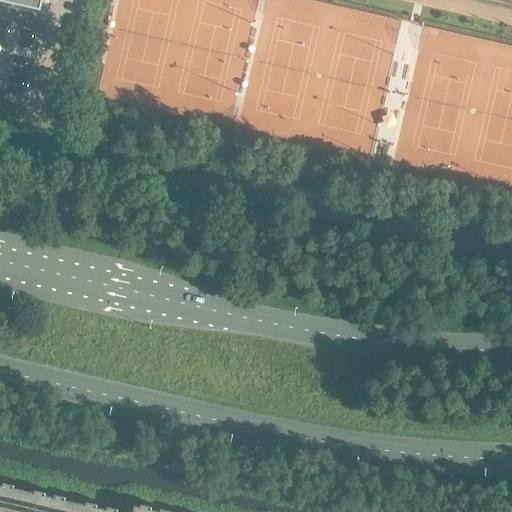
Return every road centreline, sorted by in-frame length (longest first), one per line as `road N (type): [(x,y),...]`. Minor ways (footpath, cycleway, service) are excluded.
road 1 (primary): [(511,353),(326,335),(0,259)]
road 2 (primary): [(0,372),(269,431),(422,457),(511,462)]
